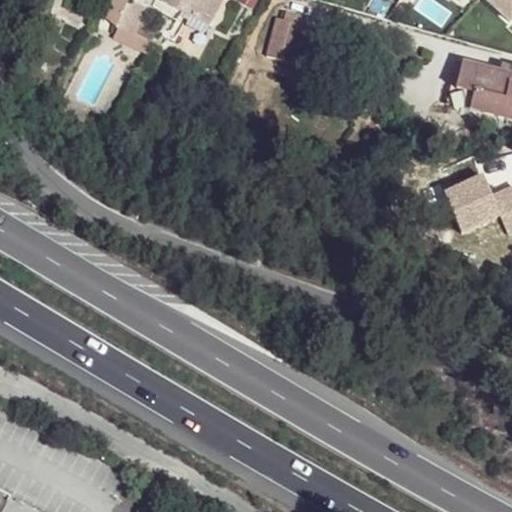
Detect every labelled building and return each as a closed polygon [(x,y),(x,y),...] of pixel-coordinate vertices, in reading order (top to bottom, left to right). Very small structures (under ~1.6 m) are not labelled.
[(150,9),(134,0),(123,28),(125,30),(138,36),(150,9)] [(227,0),(166,0),(165,2),(211,29),(227,0)] [(511,0),(482,0),(481,1),(510,27),(511,24),(511,0)] [(289,13),(287,21),(280,19),(270,56),(305,67),(316,29),(302,25),(304,17),(289,13)] [(138,36),(125,30),(118,42),(150,60),(157,47),(138,36)] [(511,119),(511,71),(504,70),(502,80),(452,70),(445,105),(504,118),(511,119)]
